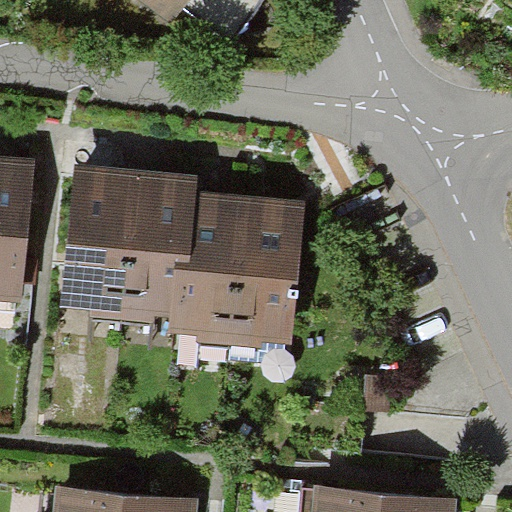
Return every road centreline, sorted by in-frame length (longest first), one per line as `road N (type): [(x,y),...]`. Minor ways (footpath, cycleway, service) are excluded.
road 1 (residential): [(0,58),(413,111)]
road 2 (residential): [(511,342),(413,111)]
road 3 (residential): [(413,111),(361,0)]
